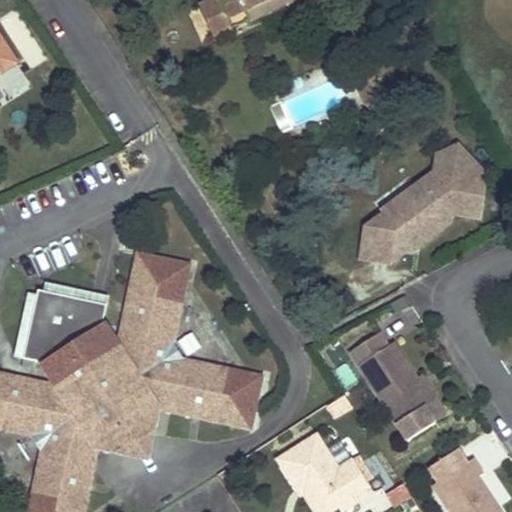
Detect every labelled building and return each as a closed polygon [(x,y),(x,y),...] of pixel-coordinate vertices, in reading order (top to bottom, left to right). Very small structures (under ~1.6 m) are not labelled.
[(215,0),(202,6),(215,37),(249,22),(244,12),(270,0),(292,0),(293,1),(296,0),(215,0)] [(292,0),(270,0),(244,12),(249,22),(293,1),(292,0)] [(0,73),(16,62),(0,36),(0,73)] [(495,201),(462,151),(347,227),(380,277),(495,201)] [(0,377),(0,430),(43,440),(28,510),(39,511),(81,511),(95,451),(121,457),(152,437),(158,410),(228,425),(239,373),(169,359),(184,289),(132,278),(117,348),(54,389),(0,377)] [(408,413),(417,426),(446,407),(400,337),(394,340),(386,326),(356,346),(382,384),(403,417),(408,413)] [(65,337),(54,389),(117,348),(65,337)] [(329,408),(336,419),(352,408),(345,398),(329,408)] [(352,461),(338,469),(316,436),(277,461),(296,491),(306,484),(324,511),(331,511),(338,508),(355,497),(370,489),(352,461)] [(147,462),(152,437),(121,457),(147,462)] [(459,448),(429,468),(438,482),(431,487),(447,511),(501,511),(479,478),(486,473),(475,457),(468,462),(459,448)] [(315,511),(324,511),(306,484),(296,491),(301,498),(305,495),(315,511)] [(355,497),(338,508),(339,511),(343,511),(359,502),(355,497)]
